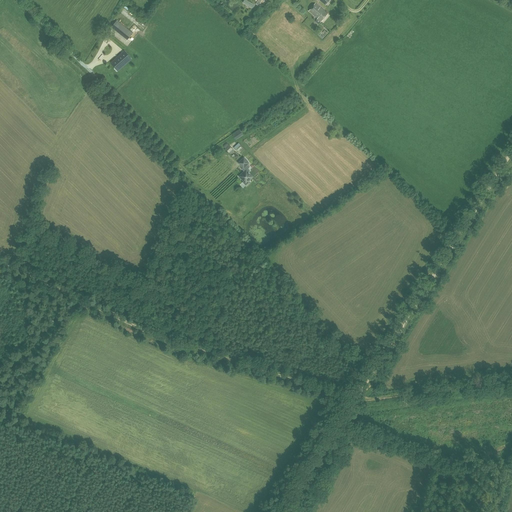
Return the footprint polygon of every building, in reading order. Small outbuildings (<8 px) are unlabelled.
[(245,0),(244,0),(243,3),(252,8),(254,5),(245,0)] [(318,18),(317,19),(321,22),(328,14),(315,3),(309,11),(318,18)] [(105,58),(112,47),(107,43),(99,54),(105,58)] [(128,56),(125,58),(122,54),(112,63),(115,67),(117,66),(120,69),(127,62),(126,61),(130,58),(128,55),(127,55),(128,56)] [(239,129),(233,134),(236,139),(242,134),(239,129)] [(224,147),(231,154),(234,151),(227,143),(224,147)] [(242,182),(245,186),(249,183),(247,181),(252,177),(246,170),(250,167),(247,165),(248,163),(244,158),(238,163),(243,168),(242,169),(244,172),(239,176),(244,181),(242,182)]
